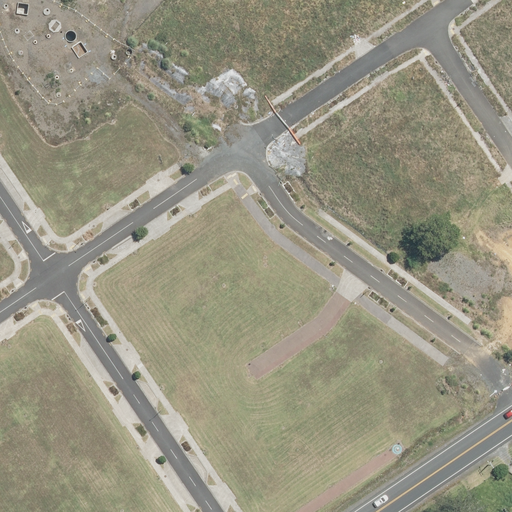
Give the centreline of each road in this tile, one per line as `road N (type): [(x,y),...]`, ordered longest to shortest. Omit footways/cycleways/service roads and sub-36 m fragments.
road 1 (residential): [(203,511),(49,280)]
road 2 (residential): [(242,151),(49,280)]
road 3 (unknown): [(242,151),(66,0)]
road 4 (residential): [(427,25),(242,151)]
road 5 (residential): [(511,383),(359,267)]
road 6 (residential): [(359,267),(290,215),(242,151)]
road 7 (secondary): [(511,420),(375,511)]
road 8 (residential): [(511,151),(427,25)]
road 9 (residential): [(257,365),(328,313),(359,267)]
